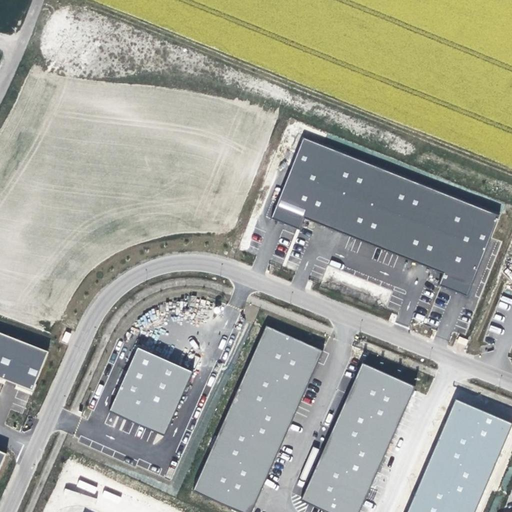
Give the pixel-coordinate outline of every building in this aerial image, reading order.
[(439,282),(467,293),(498,215),(304,137),(277,205),(325,224),(443,271),(439,282)] [(251,511),(321,355),(267,331),(195,493),(236,511),(251,511)] [(0,377),(32,390),(48,353),(0,333),(0,377)] [(109,411),(165,434),(192,371),(135,347),(109,411)] [(357,511),(415,387),(363,363),(301,499),(330,511),(357,511)] [(474,511),(511,424),(511,423),(456,399),(408,511),(474,511)]
